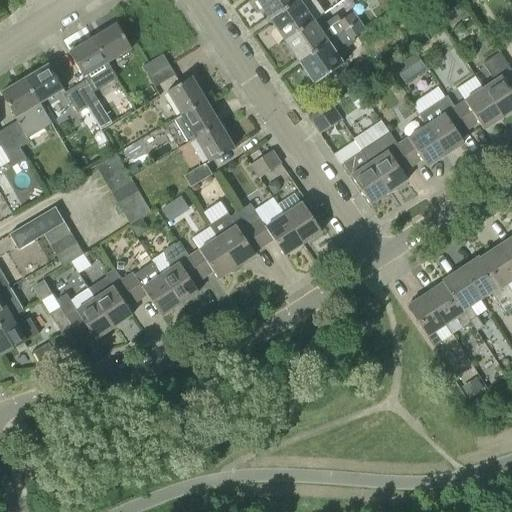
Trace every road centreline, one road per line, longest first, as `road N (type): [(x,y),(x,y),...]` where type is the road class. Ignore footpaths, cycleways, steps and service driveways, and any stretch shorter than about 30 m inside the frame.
road 1 (residential): [(0,416),(272,327),(375,257)]
road 2 (residential): [(375,257),(198,0)]
road 3 (residential): [(375,257),(511,168)]
